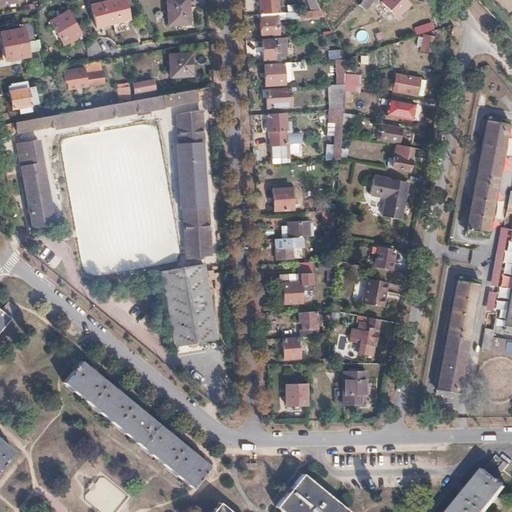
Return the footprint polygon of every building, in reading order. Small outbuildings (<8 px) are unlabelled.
[(124,0),(108,0),(91,4),(96,26),(128,18),(124,0)] [(187,0),(163,0),(165,25),(190,23),(187,0)] [(276,0),(259,0),(260,13),(278,12),(276,0)] [(360,0),(357,4),(363,9),(370,0),(360,0)] [(403,0),(380,0),(380,1),(396,16),(407,4),(403,0)] [(66,9),(49,20),(63,43),(80,33),(66,9)] [(260,13),(259,13),(261,34),(278,33),(277,18),(305,16),(304,10),(278,12),(260,13)] [(414,27),(417,35),(434,28),(431,21),(414,27)] [(0,34),(0,37),(0,36),(0,49),(1,53),(3,53),(4,58),(27,55),(22,28),(0,31),(0,34)] [(357,31),(356,40),(365,41),(366,32),(357,31)] [(417,35),(414,49),(427,51),(429,38),(417,35)] [(285,36),(261,38),(263,58),(274,57),(274,55),(282,54),(281,47),(286,47),(285,36)] [(39,39),(27,41),(29,52),(41,50),(39,39)] [(339,48),(328,49),(329,58),(344,57),(339,48)] [(190,52),(168,53),(169,75),(191,74),(190,52)] [(283,61),(263,63),(264,83),(284,82),(284,79),(287,79),(286,73),(284,73),(283,61)] [(85,67),(63,71),(65,83),(87,80),(88,86),(105,83),(103,71),(86,74),(85,67)] [(342,108),(341,112),(351,114),(354,75),(343,73),(343,82),(342,108)] [(398,74),(395,90),(421,95),(424,79),(398,74)] [(152,79),(132,83),(133,92),(154,88),(152,79)] [(25,82),(8,85),(12,108),(19,106),(20,112),(30,110),(29,104),(30,104),(39,102),(36,86),(27,88),(26,88),(25,82)] [(343,82),(327,83),(329,108),(342,108),(343,82)] [(288,86),(265,88),(266,106),(289,104),(288,86)] [(131,100),(15,122),(17,132),(196,99),(194,88),(155,95),(134,99),(131,100)] [(154,88),(133,92),(134,99),(155,95),(154,88)] [(393,98),(390,115),(410,119),(413,102),(393,98)] [(329,108),(327,109),(328,121),(341,120),(341,112),(342,108),(329,108)] [(198,109),(176,113),(186,253),(207,252),(198,109)] [(284,111),(266,113),(267,137),(285,136),(285,128),(285,119),(284,111)] [(485,119),(465,229),(486,233),(507,124),(485,119)] [(379,124),(378,128),(380,128),(378,140),(395,143),(396,143),(399,127),(389,125),(389,126),(379,124)] [(38,139),(17,142),(32,225),(53,222),(38,139)] [(286,140),(268,141),(269,156),(288,155),(287,140),(286,140)] [(395,143),(391,166),(407,169),(411,146),(396,143),(395,143)] [(372,175),(368,194),(383,197),(379,216),(398,219),(405,182),(372,175)] [(290,187),(272,188),(273,209),(292,208),(290,187)] [(334,209),(321,209),(322,220),(335,219),(336,209),(334,209)] [(286,226),(280,226),(281,237),(290,236),(300,236),(309,235),(308,220),(286,221),(286,226)] [(509,228),(501,227),(490,285),(498,286),(509,228)] [(323,234),(321,259),(333,259),(335,234),(329,234),(323,234)] [(290,237),(274,238),(275,258),(291,257),(291,250),(291,246),(300,245),(300,236),(290,236),(290,237)] [(376,246),(372,266),(389,269),(393,249),(376,246)] [(321,259),(319,259),(320,267),(327,267),(326,280),(332,280),(333,259),(321,259)] [(202,264),(148,272),(149,277),(156,276),(158,284),(162,283),(173,345),(214,338),(202,264)] [(283,301),(298,301),(297,283),(309,282),(309,270),(277,272),(278,281),(282,281),(283,301)] [(367,278),(362,303),(382,307),(387,281),(367,278)] [(456,279),(436,389),(457,392),(477,283),(456,279)] [(497,293),(489,292),(486,310),(493,311),(497,293)] [(7,301),(3,306),(10,312),(14,307),(7,301)] [(3,306),(1,309),(8,315),(10,312),(3,306)] [(295,336),(299,336),(318,334),(316,310),(297,311),(298,328),(294,328),(295,336)] [(0,311),(0,328),(8,319),(0,311)] [(350,327),(348,336),(363,339),(362,343),(373,345),(378,319),(368,317),(366,324),(357,323),(356,328),(350,327)] [(484,328),(480,349),(502,353),(505,339),(492,337),(493,330),(484,328)] [(298,337),(282,339),(283,357),(299,357),(298,337)] [(80,361),(63,382),(191,487),(208,466),(80,361)] [(306,363),(293,363),(293,372),(306,372),(306,363)] [(365,370),(342,371),(342,403),(360,403),(360,394),(366,393),(365,370)] [(306,383),(284,383),(285,404),(307,404),(306,383)] [(0,440),(0,468),(14,452),(0,440)] [(503,462),(496,471),(501,474),(508,466),(503,462)] [(484,511),(506,486),(498,480),(502,475),(501,474),(496,471),(489,464),(449,511),(484,511)] [(350,511),(302,473),(275,506),(282,511),(350,511)] [(230,511),(218,501),(209,511),(230,511)]
